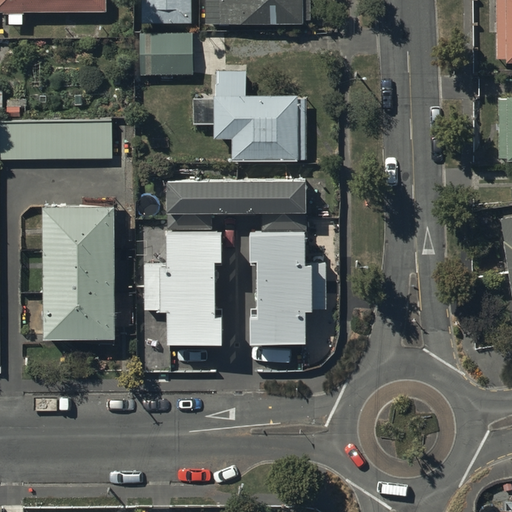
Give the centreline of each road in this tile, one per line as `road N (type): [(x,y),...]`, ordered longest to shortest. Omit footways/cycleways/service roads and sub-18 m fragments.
road 1 (residential): [(400,0),(408,372)]
road 2 (unclassified): [(283,430),(0,438)]
